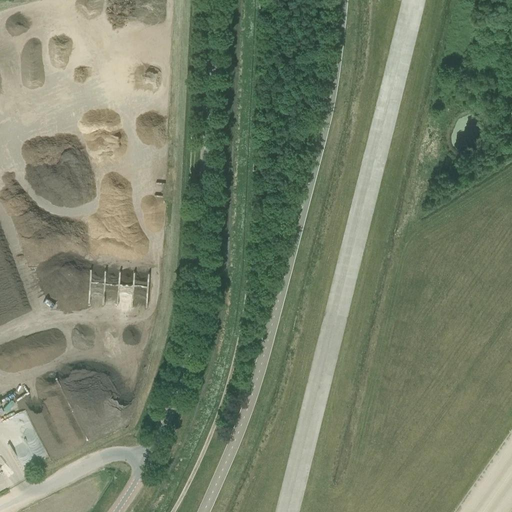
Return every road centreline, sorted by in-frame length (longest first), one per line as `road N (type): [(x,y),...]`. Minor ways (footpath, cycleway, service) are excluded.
road 1 (track): [(171,511),(217,418),(240,341),(261,0)]
road 2 (unclassified): [(146,460),(175,392),(197,300),(212,0)]
road 3 (unclassified): [(0,509),(112,454),(146,460)]
